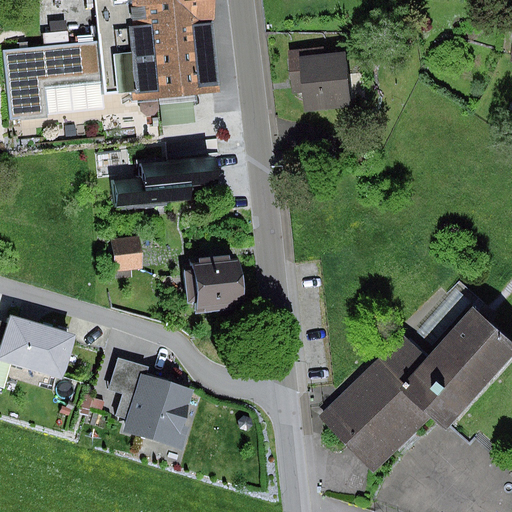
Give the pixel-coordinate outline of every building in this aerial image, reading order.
[(222,123),(212,0),(102,0),(106,44),(10,52),(17,140),(222,123)] [(323,53),(293,56),(296,80),(308,79),(311,106),(346,103),(343,76),(348,75),(347,59),(323,61),(323,53)] [(137,178),(110,181),(113,208),(186,201),(185,187),(211,185),(208,157),(136,164),(137,178)] [(134,237),(106,240),(111,272),(138,269),(134,237)] [(230,258),(189,262),(190,271),(182,272),(186,302),(194,302),(195,312),(215,309),(215,313),(233,311),(233,307),(235,307),(230,258)] [(449,427),(511,358),(511,342),(477,312),(431,362),(406,339),(324,418),(350,445),(406,390),(435,415),(449,427)] [(84,345),(20,323),(5,369),(69,390),(84,345)] [(202,398),(142,378),(125,432),(184,452),(202,398)] [(406,390),(350,445),(375,471),(435,415),(406,390)]
